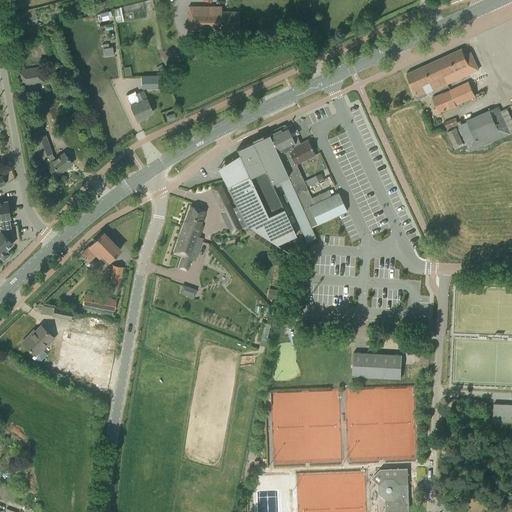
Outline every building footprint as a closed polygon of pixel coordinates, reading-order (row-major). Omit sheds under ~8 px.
[(238,12),(228,12),(222,11),(221,6),(189,6),(189,30),(238,30),(238,12)] [(107,12),(100,13),(101,21),(108,19),(107,12)] [(112,46),(102,48),(103,56),(114,54),(112,46)] [(461,49),(434,61),(445,85),(478,70),(470,52),(464,55),(461,49)] [(102,57),(103,73),(119,72),(118,55),(102,57)] [(445,85),(434,61),(406,74),(418,99),(426,95),(422,86),(430,83),(432,88),(436,86),(437,88),(445,85)] [(18,71),(20,84),(44,81),(41,67),(18,71)] [(160,76),(141,76),(141,89),(160,88),(160,76)] [(114,83),(121,106),(131,103),(123,80),(114,83)] [(468,85),(451,92),(457,104),(473,97),(468,85)] [(457,104),(451,92),(450,90),(432,98),(439,112),(457,104)] [(131,108),(137,121),(148,116),(147,115),(152,112),(143,92),(136,95),(140,104),(131,108)] [(458,126),(469,152),(511,135),(498,106),(458,126)] [(445,120),(446,128),(459,125),(458,118),(445,120)] [(296,146),(290,134),(293,132),(290,126),(287,127),(287,126),(269,134),(312,227),(346,211),(338,192),(314,203),(296,163),(307,158),(314,155),(311,148),(312,148),(311,146),(310,146),(307,140),(296,146)] [(280,184),(307,242),(317,237),(269,134),(236,149),(248,175),(226,186),(237,206),(246,225),(247,226),(276,244),(296,235),(274,188),(280,184)] [(41,156),(46,166),(54,176),(72,164),(66,156),(64,153),(53,161),(48,155),(51,154),(45,136),(35,139),(41,156)] [(217,201),(220,207),(229,203),(226,196),(217,201)] [(6,202),(0,203),(0,258),(3,261),(9,255),(5,252),(12,245),(12,238),(6,202)] [(173,253),(182,256),(178,267),(187,270),(191,259),(193,260),(202,238),(199,237),(202,226),(200,226),(205,211),(190,206),(173,253)] [(238,222),(229,226),(232,233),(241,229),(241,228),(246,225),(237,206),(232,209),(238,222)] [(102,254),(108,261),(120,250),(103,233),(91,243),(92,244),(81,254),(88,261),(96,253),(99,256),(102,254)] [(109,284),(118,286),(122,267),(113,265),(109,284)] [(187,295),(189,288),(182,285),(180,292),(187,295)] [(268,289),(266,298),(275,301),(277,291),(268,289)] [(82,304),(114,310),(116,300),(84,294),(82,304)] [(53,316),(70,319),(72,311),(54,307),(53,316)] [(32,357),(36,361),(41,361),(47,354),(41,348),(46,343),(48,344),(54,338),(41,325),(31,336),(30,334),(22,342),(35,354),(32,357)] [(59,371),(106,376),(111,337),(64,331),(59,371)] [(353,376),(401,379),(402,354),(354,352),(353,376)] [(511,422),(511,404),(493,404),(493,422),(511,422)] [(409,511),(408,469),(398,470),(393,478),(385,478),(379,485),(379,494),(386,500),(386,511),(409,511)]
